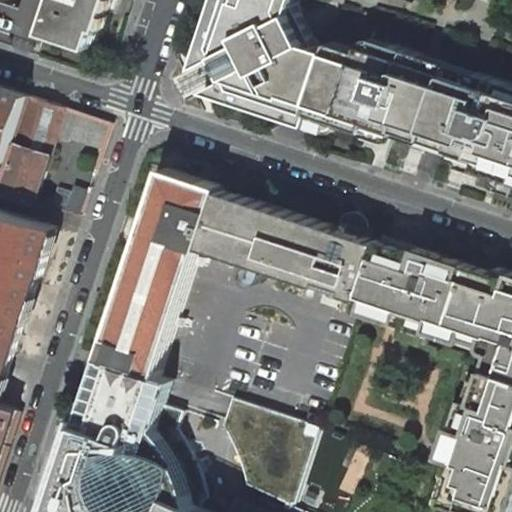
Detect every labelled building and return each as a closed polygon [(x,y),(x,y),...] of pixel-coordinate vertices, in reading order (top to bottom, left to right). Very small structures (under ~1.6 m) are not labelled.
[(55,0),(45,31),(93,47),(99,28),(103,29),(112,0),(55,0)] [(216,0),(194,69),(213,59),(216,64),(222,76),(224,81),(204,91),(308,126),(313,111),(333,50),(319,46),(299,4),(300,0),(216,0)] [(339,125),(368,135),(371,125),(426,143),(452,62),(397,44),(393,53),(366,44),(361,59),(333,50),(313,111),(340,120),(339,125)] [(426,143),(482,162),(479,172),(505,180),(506,175),(511,177),(511,82),(452,62),(426,143)] [(182,96),(222,76),(216,64),(175,85),(182,96)] [(0,155),(12,159),(32,95),(0,83),(0,155)] [(60,133),(107,148),(115,122),(32,95),(12,159),(2,190),(3,190),(38,201),(60,133)] [(205,246),(206,245),(224,188),(225,185),(169,166),(105,355),(163,375),(174,340),(205,246)] [(75,187),(67,210),(84,216),(93,189),(75,187)] [(205,246),(364,298),(383,241),(383,240),(368,235),(371,225),(345,216),(342,227),(224,188),(206,245),(205,246)] [(0,402),(60,226),(0,206),(0,402)] [(498,341),(484,383),(488,384),(481,402),(471,398),(470,398),(461,425),(461,426),(466,427),(456,457),(452,471),(462,474),(453,501),(485,511),(511,511),(511,276),(505,274),(508,268),(502,266),(500,272),(455,258),(453,265),(438,260),(441,253),(426,248),(420,247),(418,253),(383,241),(364,298),(364,299),(391,308),(405,312),(402,321),(405,322),(430,331),(432,331),(433,329),(436,319),(453,324),(454,321),(486,331),(495,334),(498,341)] [(180,427),(186,410),(168,404),(176,380),(163,375),(105,355),(96,380),(78,434),(52,511),(220,511),(205,505),(208,497),(207,489),(212,487),(210,481),(206,470),(198,454),(190,441),(180,427)] [(308,420),(235,396),(226,424),(235,440),(243,455),(249,471),(253,481),(297,502),(322,425),(308,420)] [(0,468),(20,409),(0,402),(0,468)] [(308,420),(322,425),(325,418),(310,413),(308,420)]
